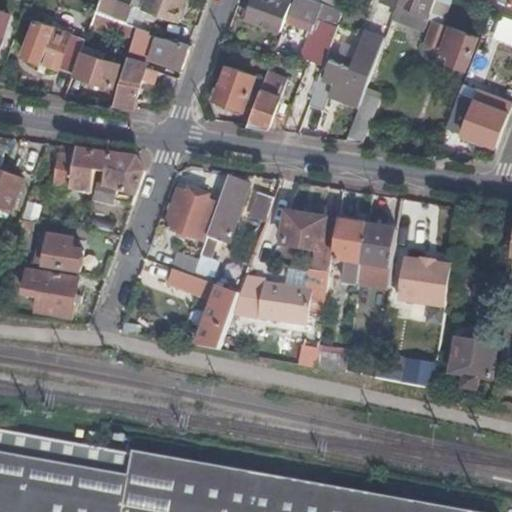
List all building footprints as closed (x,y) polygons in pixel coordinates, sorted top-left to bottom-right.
[(132,5),(118,0),(99,0),(96,11),(126,22),(132,5)] [(179,21),(186,0),(145,0),(142,9),(179,21)] [(252,20),(281,31),(292,2),(285,0),(255,0),(252,9),(255,10),(252,20)] [(312,0),(294,0),(289,14),(316,24),(318,18),(324,20),(323,26),(320,33),(314,49),(318,51),(315,60),(324,63),(342,12),(343,10),(322,2),(321,3),(312,0)] [(322,0),(322,2),(343,10),(345,11),(348,0),(322,0)] [(382,0),(379,9),(395,15),(400,0),(382,0)] [(394,19),(425,32),(429,21),(436,0),(400,0),(395,15),(394,19)] [(436,0),(429,21),(433,23),(434,21),(442,24),(450,0),(436,0)] [(0,47),(3,40),(2,39),(10,15),(0,11),(0,47)] [(96,11),(92,23),(135,38),(138,26),(126,22),(96,11)] [(318,18),(316,24),(323,26),(324,20),(318,18)] [(503,30),(511,33),(511,19),(508,18),(503,30)] [(72,71),(74,73),(84,46),(86,40),(74,35),(73,33),(38,20),(25,55),(72,71)] [(434,21),(433,23),(425,43),(443,50),(442,52),(451,55),(450,62),(467,69),(479,38),(442,24),(434,21)] [(135,38),(131,50),(171,65),(173,60),(184,65),(191,46),(180,41),(180,43),(150,33),(151,31),(138,26),(135,38)] [(321,76),(310,105),(324,111),(330,95),(361,105),(365,93),(384,45),(364,38),(354,67),(331,59),(324,78),(321,76)] [(84,46),(74,73),(75,73),(113,85),(119,63),(103,59),(105,53),(84,46)] [(129,57),(115,105),(135,108),(145,68),(134,64),(135,60),(129,57)] [(173,60),(171,65),(171,67),(182,71),(184,65),(173,60)] [(286,85),(297,86),(300,65),(288,63),(286,85)] [(226,102),(244,108),(257,76),(228,66),(217,96),(227,100),(226,102)] [(266,80),(250,126),(270,129),(285,87),(266,80)] [(361,105),(347,141),(362,143),(378,98),(365,93),(361,105)] [(461,94),(448,127),(464,134),(477,100),(461,94)] [(154,104),(158,111),(170,104),(166,97),(154,104)] [(464,134),(499,147),(511,114),(499,108),(501,101),(490,97),(487,104),(477,100),(464,134)] [(499,108),(511,114),(511,111),(511,105),(501,101),(499,108)] [(108,173),(112,154),(79,149),(76,158),(66,188),(74,190),(94,193),(97,172),(108,173)] [(35,176),(40,158),(26,154),(20,171),(35,176)] [(112,200),(133,204),(146,172),(139,158),(112,154),(108,173),(106,185),(100,185),(97,205),(110,206),(112,200)] [(57,185),(66,188),(76,158),(62,155),(57,185)] [(11,213),(13,214),(25,181),(0,171),(0,209),(2,210),(11,213)] [(250,184),(230,177),(200,260),(196,272),(211,277),(217,262),(209,259),(214,245),(219,247),(221,242),(230,244),(250,184)] [(168,227),(179,231),(189,234),(204,238),(216,203),(208,200),(209,195),(192,190),(191,194),(182,191),(176,206),(171,205),(170,210),(174,212),(168,227)] [(266,223),(275,200),(259,194),(251,218),(266,223)] [(27,220),(36,222),(52,224),(55,206),(30,202),(27,220)] [(11,213),(2,210),(0,215),(0,217),(8,220),(11,213)] [(331,273),(339,222),(289,215),(288,218),(284,245),(317,251),(314,270),(331,273)] [(365,254),(368,225),(369,219),(344,216),(338,260),(348,262),(346,283),(360,285),(365,254)] [(22,219),(20,223),(20,229),(35,232),(36,222),(27,220),(22,219)] [(390,290),(399,230),(368,225),(365,254),(360,285),(390,290)] [(189,234),(179,231),(178,236),(187,239),(189,234)] [(38,265),(81,272),(86,252),(74,250),(75,240),(43,234),(38,265)] [(196,272),(200,260),(179,253),(174,267),(195,275),(196,272)] [(447,308),(453,266),(436,264),(437,260),(423,258),(423,261),(406,259),(400,301),(447,308)] [(184,273),(165,266),(159,281),(187,292),(191,281),(183,278),(184,273)] [(38,313),(74,319),(77,302),(82,303),(83,296),(78,295),(81,279),(30,270),(26,295),(40,298),(38,313)] [(325,318),(331,273),(314,270),(313,276),(311,291),(313,291),(310,316),(325,318)] [(183,278),(191,281),(208,287),(209,282),(194,276),(184,273),(183,278)] [(311,291),(313,276),(296,274),(294,288),(311,291)] [(267,280),(247,277),(246,281),(241,294),(234,315),(308,325),(310,316),(313,291),(311,291),(294,288),(266,284),(267,280)] [(234,315),(241,294),(221,286),(202,340),(200,346),(221,350),(234,315)] [(126,324),(125,331),(142,335),(144,327),(126,324)] [(494,380),(499,347),(459,340),(454,373),(467,375),(465,387),(479,390),(481,377),(494,380)] [(306,351),(302,365),(317,368),(320,353),(306,351)] [(317,368),(347,373),(349,358),(320,352),(320,353),(317,368)] [(415,374),(432,377),(434,365),(416,362),(415,374)] [(478,511),(138,447),(134,472),(0,446),(0,509),(14,511),(478,511)]
